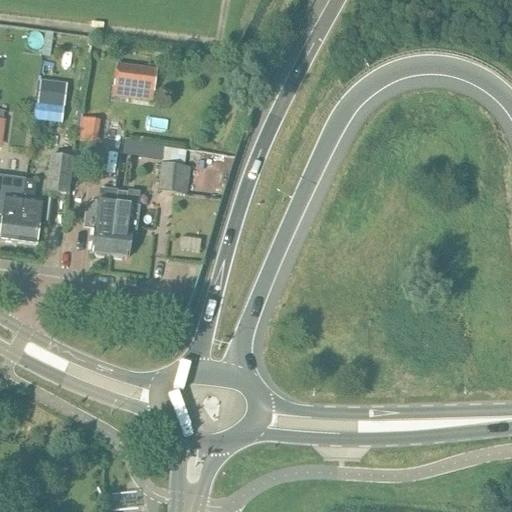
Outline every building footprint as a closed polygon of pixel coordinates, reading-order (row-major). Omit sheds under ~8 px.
[(153,92),(156,71),(116,65),(113,87),(153,92)] [(79,142),(79,144),(97,146),(100,122),(81,119),(80,133),(79,142)] [(163,149),(161,164),(158,192),(186,196),(189,168),(184,168),(186,152),(163,149)] [(72,160),(51,157),(46,192),(68,195),(72,160)] [(0,229),(0,242),(19,245),(27,181),(0,177),(0,198),(4,199),(0,229)] [(35,182),(27,181),(19,245),(35,247),(38,225),(48,226),(51,203),(33,201),(35,182)] [(90,255),(111,257),(119,193),(98,190),(97,202),(96,202),(94,229),(90,255)] [(119,193),(111,257),(127,259),(130,235),(135,236),(136,229),(139,207),(137,207),(125,205),(127,194),(119,193)] [(1,415),(0,423),(17,427),(18,418),(1,415)]
